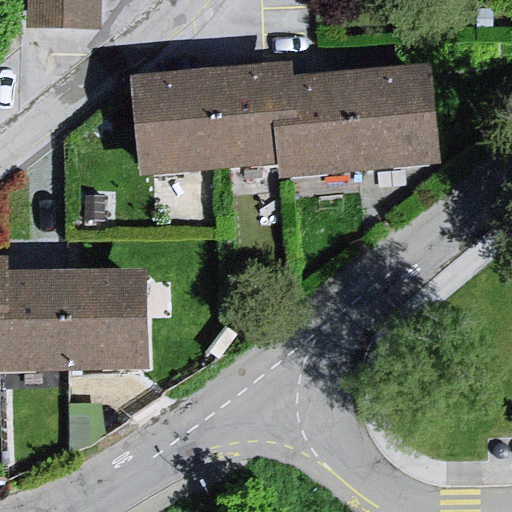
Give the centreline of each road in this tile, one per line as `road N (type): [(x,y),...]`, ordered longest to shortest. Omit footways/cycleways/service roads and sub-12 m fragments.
road 1 (residential): [(257,383),(511,169)]
road 2 (residential): [(257,383),(137,466),(47,511)]
road 3 (residential): [(181,0),(0,156)]
road 4 (residential): [(430,511),(383,493),(257,383)]
